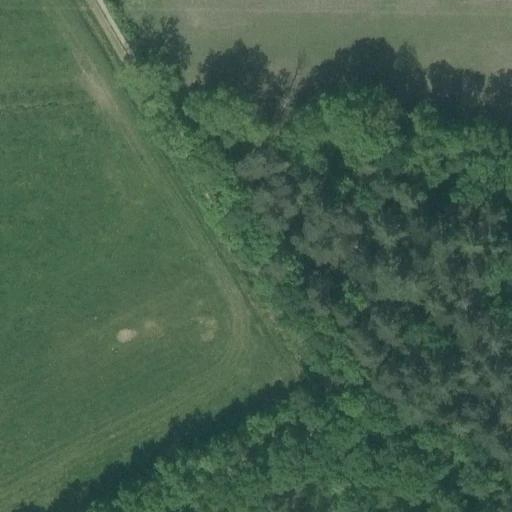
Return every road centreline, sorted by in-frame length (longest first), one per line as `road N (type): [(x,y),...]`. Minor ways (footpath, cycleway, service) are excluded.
road 1 (track): [(79,0),(326,410)]
road 2 (track): [(326,410),(141,511)]
road 3 (track): [(511,476),(339,403)]
